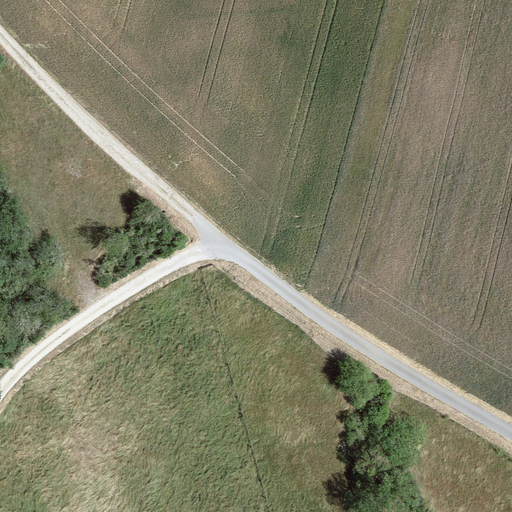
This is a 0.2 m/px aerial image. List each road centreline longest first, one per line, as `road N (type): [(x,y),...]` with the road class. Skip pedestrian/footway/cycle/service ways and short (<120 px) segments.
road 1 (track): [(511,437),(293,299),(212,236),(0,33)]
road 2 (track): [(220,242),(101,304),(28,359),(0,393)]
